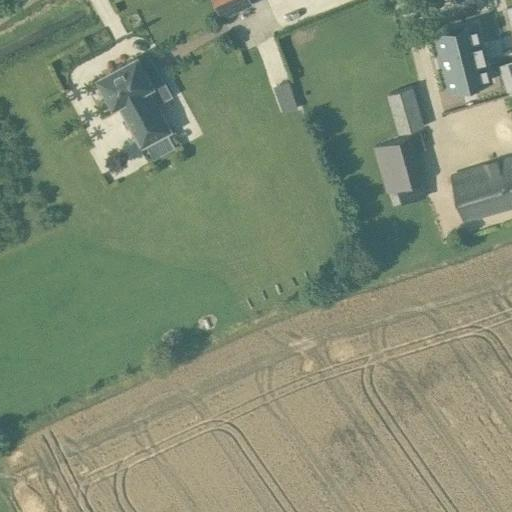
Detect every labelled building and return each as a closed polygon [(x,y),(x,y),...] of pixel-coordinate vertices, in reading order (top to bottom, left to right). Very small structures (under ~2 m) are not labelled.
[(250,0),(213,0),(222,19),(253,5),(250,0)] [(437,34),(451,90),(490,80),(476,24),(437,34)] [(112,71),(98,78),(113,106),(118,104),(141,146),(169,131),(147,89),(152,86),(137,57),(124,65),(123,64),(111,71),(112,71)] [(511,59),(501,63),(511,93),(511,92),(511,59)] [(287,113),(303,107),(292,80),(276,86),(287,113)] [(400,139),(374,146),(387,192),(424,181),(411,135),(422,132),(428,130),(415,85),(386,93),(400,139)] [(511,157),(451,175),(463,219),(511,205),(511,157)] [(381,257),(446,243),(435,193),(370,208),(381,257)]
